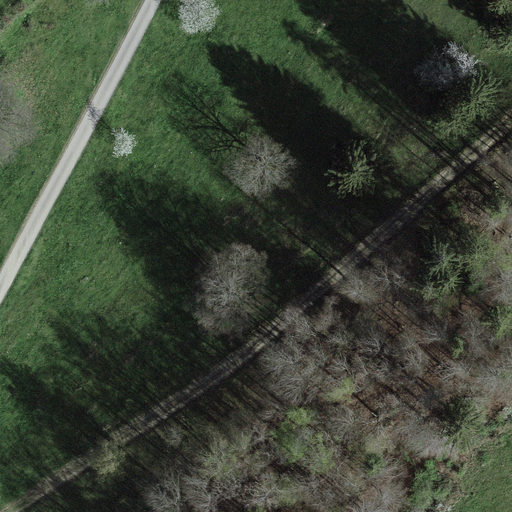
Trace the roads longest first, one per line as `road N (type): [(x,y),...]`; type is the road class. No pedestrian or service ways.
road 1 (track): [(18,511),(204,391),(511,117)]
road 2 (unclassified): [(151,0),(0,287)]
